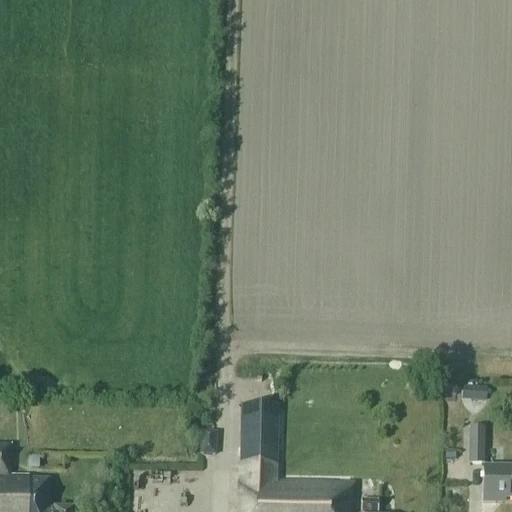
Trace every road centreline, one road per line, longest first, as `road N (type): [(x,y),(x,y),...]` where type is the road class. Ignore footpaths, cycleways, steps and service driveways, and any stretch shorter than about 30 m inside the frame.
road 1 (track): [(225,390),(235,0)]
road 2 (track): [(225,348),(511,354)]
